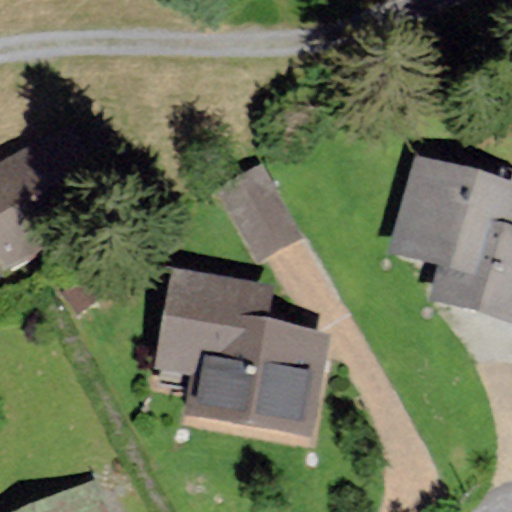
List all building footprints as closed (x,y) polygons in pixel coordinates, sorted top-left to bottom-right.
[(0,170),(0,252),(5,262),(122,202),(84,127),(0,170)] [(447,273),(438,307),(511,326),(511,194),(422,171),(398,260),(447,273)] [(296,242),(260,182),(225,202),(262,263),(296,242)] [(263,336),(269,302),(177,286),(161,378),(209,386),(203,417),(259,427),(257,437),(311,447),(328,348),(263,336)] [(49,511),(112,511),(103,489),(49,511)]
